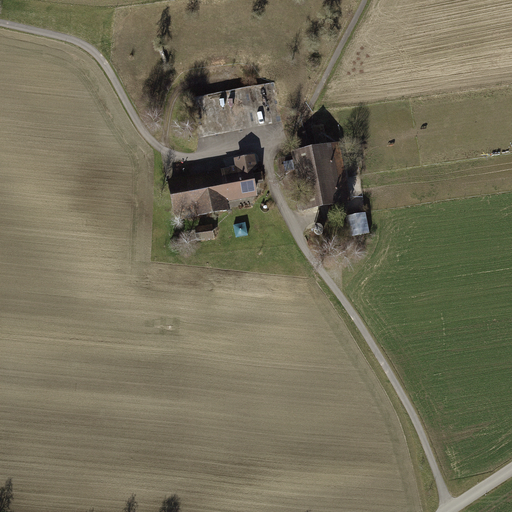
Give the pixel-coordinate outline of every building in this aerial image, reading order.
[(304,212),(351,203),(340,146),(293,155),(304,212)] [(235,161),(237,170),(242,202),(260,199),(256,173),(260,172),(257,157),(235,161)] [(230,204),(242,202),(237,170),(168,182),(175,223),(232,213),(230,204)] [(369,235),(365,215),(344,219),(348,239),(369,235)] [(318,235),(320,235),(322,235),(323,234),(324,232),(324,230),(324,228),(323,227),(321,225),(319,225),(317,225),(316,226),(314,228),(314,230),(314,231),(315,233),(316,235),(318,235)] [(206,228),(196,229),(198,242),(207,241),(206,228)]
